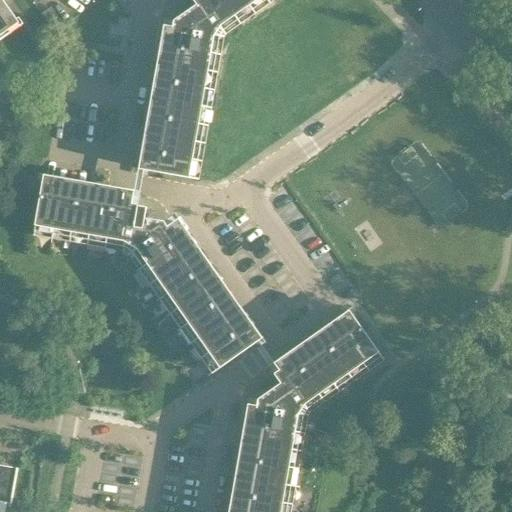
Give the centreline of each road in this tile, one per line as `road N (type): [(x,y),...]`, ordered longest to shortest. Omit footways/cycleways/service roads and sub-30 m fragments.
road 1 (residential): [(202,213),(275,317),(266,356),(154,443),(0,416)]
road 2 (residential): [(202,213),(385,90),(451,24)]
road 3 (residential): [(142,0),(110,176),(143,182),(202,213)]
